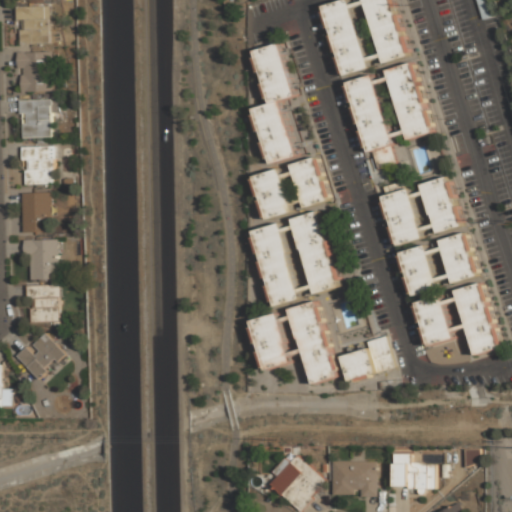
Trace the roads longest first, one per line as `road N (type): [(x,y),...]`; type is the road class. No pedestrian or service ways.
road 1 (primary): [(119,0),(129,413)]
road 2 (primary): [(163,413),(154,0)]
